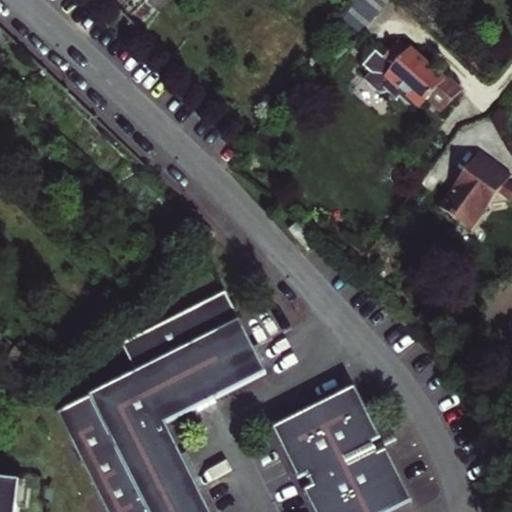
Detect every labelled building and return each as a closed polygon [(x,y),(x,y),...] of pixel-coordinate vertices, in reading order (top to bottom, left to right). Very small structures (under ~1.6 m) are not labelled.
[(143,0),(105,0),(166,58),(184,39),(143,0)] [(385,0),(353,0),(353,1),(352,2),(373,17),(385,0)] [(360,35),(373,17),(352,2),(340,20),(360,35)] [(421,106),(443,80),(407,49),(405,52),(395,44),(376,66),(386,74),(385,76),(421,106)] [(511,170),(483,148),(441,203),(473,227),(492,202),(511,200),(511,179),(510,178),(511,175),(511,170)] [(308,251),(318,241),(301,222),(291,232),(308,251)] [(207,511),(195,488),(178,454),(163,423),(193,408),(213,398),(265,372),(261,365),(252,346),(225,292),(120,344),(134,373),(56,412),(105,511),(207,511)] [(252,346),(261,365),(267,361),(258,343),(252,346)] [(370,443),(379,438),(353,387),(271,428),(313,511),(388,511),(410,501),(384,450),(375,454),(370,443)] [(215,403),(213,398),(193,408),(196,413),(215,403)] [(390,433),(379,438),(370,443),(375,454),(384,450),(396,444),(390,433)] [(178,454),(195,488),(201,485),(184,451),(178,454)] [(18,511),(21,485),(0,482),(0,511),(18,511)]
